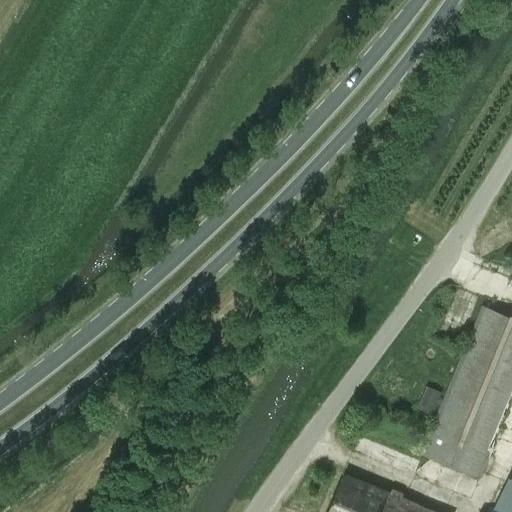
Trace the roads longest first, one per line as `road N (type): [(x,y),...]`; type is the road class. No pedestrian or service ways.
road 1 (primary): [(0,450),(133,343),(277,206),(389,84),(450,0)]
road 2 (primary): [(413,0),(242,198),(0,402)]
road 3 (unclassified): [(260,511),(446,254),(511,148)]
road 4 (track): [(511,439),(476,509),(307,439)]
